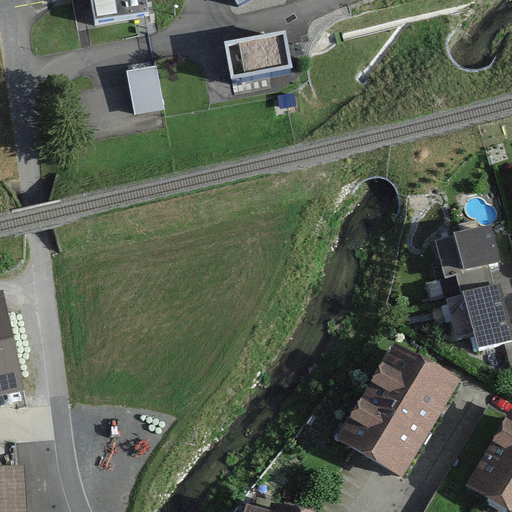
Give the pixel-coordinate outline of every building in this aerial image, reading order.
[(146,0),(50,0),(51,1),(58,0),(89,0),(95,26),(149,16),(146,0)] [(254,0),(233,0),(238,9),(254,0)] [(289,42),(227,50),(232,87),(295,78),(289,42)] [(158,73),(127,79),(134,123),(166,118),(158,73)] [(447,280),(497,267),(488,234),(438,247),(447,280)] [(510,342),(498,294),(449,306),(458,340),(474,336),(477,351),(510,342)] [(3,297),(0,298),(0,403),(25,398),(3,297)] [(394,346),(335,443),(402,483),(460,386),(394,346)] [(511,511),(511,414),(510,413),(465,490),(503,511),(511,511)] [(22,511),(20,469),(0,470),(0,511),(22,511)]
